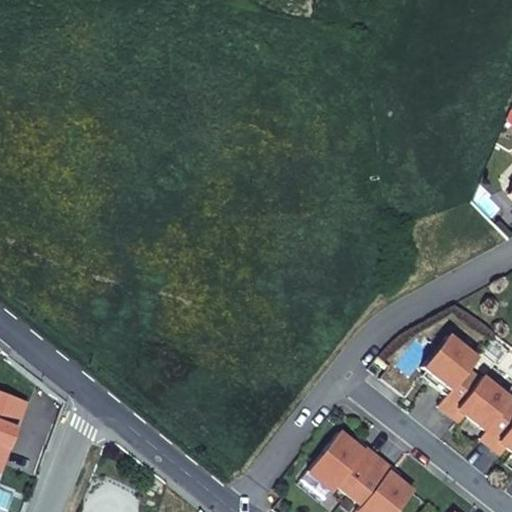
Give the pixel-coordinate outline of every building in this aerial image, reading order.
[(430,381),(446,394),(474,359),(462,349),(464,347),(447,333),(421,365),(434,376),(430,381)] [(446,394),(438,404),(452,415),(457,407),(464,413),(485,430),(509,399),(496,390),(505,379),(476,357),(474,359),(446,394)] [(0,468),(3,460),(1,455),(3,448),(8,449),(25,404),(0,394),(0,468)] [(480,436),(493,447),(499,439),(506,445),(511,450),(511,398),(510,398),(509,399),(485,430),(480,436)] [(457,407),(452,415),(459,421),(464,413),(457,407)] [(339,430),(307,470),(332,490),(337,484),(348,493),(377,456),(365,446),(358,455),(353,450),(358,445),(354,443),(339,430)] [(501,453),(506,445),(499,439),(493,447),(501,453)] [(365,446),(357,440),(354,443),(358,445),(353,450),(358,455),(365,446)] [(377,456),(348,493),(361,504),(356,509),(359,511),(394,511),(412,490),(397,477),(393,475),(390,479),(384,475),(391,468),(377,456)] [(399,474),(391,468),(384,475),(390,479),(393,475),(397,477),(399,474)]
